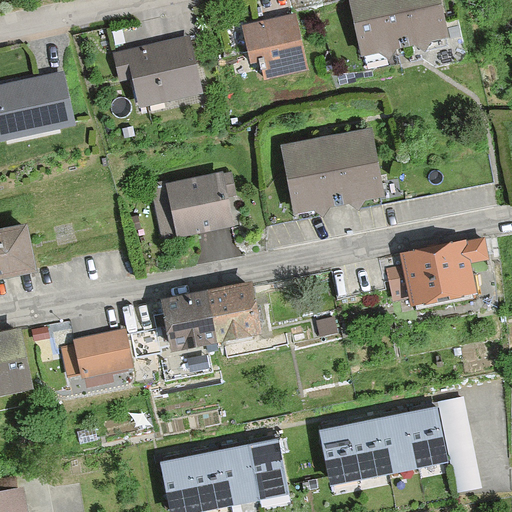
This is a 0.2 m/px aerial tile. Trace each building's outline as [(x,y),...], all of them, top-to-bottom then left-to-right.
[(440,0),(350,0),(365,61),(380,57),(390,63),(397,54),(403,53),(406,67),(425,62),(439,71),(462,66),(469,57),(464,35),(449,38),(440,0)] [(309,73),(296,18),(234,32),(238,51),(247,49),(252,67),(260,65),(265,84),(309,73)] [(189,39),(114,56),(121,86),(132,83),(139,113),(203,98),(189,39)] [(0,89),(0,135),(1,142),(71,128),(60,77),(0,89)] [(371,132),(282,150),(296,217),(314,214),(324,221),(331,211),(349,207),(359,214),(366,204),(385,200),(379,172),(371,132)] [(386,207),(495,186),(488,150),(379,172),(385,200),(386,207)] [(223,176),(167,188),(178,242),(235,229),(223,176)] [(0,233),(0,283),(36,277),(26,228),(0,233)] [(487,240),(401,257),(380,261),(384,283),(389,282),(393,303),(408,300),(410,310),(478,297),(472,266),(492,262),(487,240)] [(253,286),(209,294),(219,345),(263,336),(253,286)] [(209,294),(164,303),(174,354),(219,345),(209,294)] [(21,332),(0,336),(0,399),(34,392),(21,332)] [(126,333),(74,343),(82,381),(134,370),(126,333)] [(439,410),(449,465),(455,496),(483,491),(466,400),(438,405),(439,410)] [(419,471),(449,465),(439,410),(409,416),(419,471)] [(389,476),(419,471),(409,416),(379,421),(389,476)] [(358,482),(389,476),(379,421),(348,427),(358,482)] [(328,487),(358,482),(348,427),(318,433),(328,487)] [(261,504),(291,498),(281,443),(251,449),(261,504)] [(231,509),(261,504),(251,449),(221,454),(231,509)] [(200,511),(214,511),(231,509),(221,454),(190,460),(200,511)] [(168,511),(200,511),(190,460),(160,465),(168,511)] [(0,511),(21,511),(17,491),(0,494),(0,511)]
